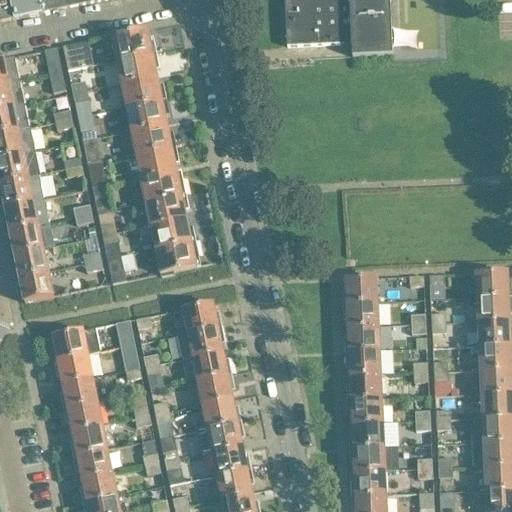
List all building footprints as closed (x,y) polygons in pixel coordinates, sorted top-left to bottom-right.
[(0,0),(0,25),(14,22),(9,0),(0,0)] [(42,16),(38,0),(9,0),(14,22),(42,16)] [(70,11),(67,0),(38,0),(42,16),(70,11)] [(97,5),(95,0),(67,0),(70,11),(97,5)] [(393,58),(390,0),(285,0),(288,49),(352,47),(353,60),(393,58)] [(151,41),(149,33),(112,40),(117,64),(157,56),(154,40),(151,41)] [(94,69),(89,45),(64,50),(69,74),(94,69)] [(63,76),(58,51),(45,54),(50,78),(63,76)] [(160,71),(157,56),(117,64),(122,88),(159,80),(157,72),(160,71)] [(0,88),(20,84),(15,60),(0,63),(0,88)] [(66,94),(63,76),(50,78),(54,97),(66,94)] [(161,88),(159,80),(122,88),(127,111),(167,103),(164,87),(161,88)] [(0,112),(25,108),(20,84),(0,88),(0,112)] [(72,88),(74,98),(88,95),(86,85),(72,88)] [(90,104),(88,95),(74,98),(75,107),(90,104)] [(128,119),(119,121),(122,137),(132,135),(169,127),(167,119),(170,118),(167,103),(127,111),(128,119)] [(0,138),(30,132),(30,131),(25,108),(0,112),(0,138)] [(73,122),(71,114),(55,117),(57,126),(73,122)] [(75,131),(73,122),(57,126),(58,135),(75,131)] [(169,127),(132,135),(137,159),(177,151),(174,135),(170,135),(169,127)] [(0,163),(37,156),(32,132),(32,131),(30,131),(30,132),(0,138),(0,163)] [(96,132),(82,135),(84,144),(98,142),(96,132)] [(98,142),(84,144),(86,154),(100,151),(98,142)] [(180,166),(177,151),(137,159),(141,182),(179,174),(177,166),(180,166)] [(42,179),(37,156),(0,163),(0,186),(0,188),(41,180),(40,179),(42,179)] [(83,170),(81,161),(65,165),(66,173),(83,170)] [(108,189),(103,166),(89,169),(94,192),(108,189)] [(85,178),(83,170),(66,173),(68,182),(85,178)] [(180,182),(179,174),(141,182),(146,206),(187,198),(184,182),(180,182)] [(45,203),(41,180),(0,188),(5,211),(45,203)] [(113,213),(108,189),(94,192),(99,216),(113,213)] [(190,212),(187,198),(146,206),(151,229),(189,221),(187,213),(190,212)] [(50,226),(45,203),(5,211),(10,235),(39,229),(50,226)] [(93,217),(91,208),(75,212),(76,221),(93,217)] [(118,236),(113,213),(99,216),(104,239),(118,236)] [(95,225),(93,217),(76,221),(78,229),(95,225)] [(151,229),(139,232),(141,243),(154,241),(156,253),(197,245),(194,229),(191,230),(189,221),(151,229)] [(44,252),(39,229),(10,235),(15,257),(44,252)] [(120,245),(118,236),(104,239),(106,248),(120,245)] [(200,260),(197,245),(156,253),(161,277),(162,277),(163,280),(176,278),(175,274),(199,269),(197,260),(200,260)] [(49,276),(44,252),(15,257),(19,282),(49,276)] [(103,264),(101,255),(84,259),(86,268),(103,264)] [(123,260),(108,263),(114,287),(128,284),(123,260)] [(104,273),(103,264),(86,268),(88,277),(104,273)] [(54,300),(49,276),(19,282),(24,306),(54,300)] [(511,285),(510,285),(510,276),(477,277),(478,303),(511,301),(511,285)] [(446,290),(445,279),(445,278),(430,279),(431,290),(446,290)] [(425,291),(425,279),(410,280),(411,291),(425,291)] [(379,306),(378,282),(346,283),(346,292),(343,292),(343,307),(379,306)] [(511,316),(511,301),(478,303),(479,327),(511,325),(511,317),(511,316)] [(380,330),(379,306),(343,307),(344,324),(348,324),(348,332),(380,330)] [(217,316),(215,307),(183,314),(188,339),(223,331),(220,316),(217,316)] [(447,317),(432,318),(432,328),(447,328),(447,317)] [(427,318),(426,318),(412,318),(412,329),(427,328),(427,318)] [(152,330),(150,320),(136,323),(138,333),(152,330)] [(132,334),(130,324),(116,327),(118,337),(132,334)] [(511,328),(511,325),(479,327),(480,351),(511,349),(511,328)] [(427,338),(427,328),(412,329),(413,338),(427,338)] [(448,337),(447,328),(432,328),(433,338),(448,337)] [(381,354),(380,330),(348,332),(348,339),(345,339),(345,356),(381,354)] [(54,349),(51,350),(54,365),(89,358),(101,355),(96,331),(84,333),(52,340),(54,349)] [(188,339),(178,341),(183,364),(193,362),(225,355),(223,347),(227,347),(223,331),(188,339)] [(511,349),(480,351),(481,375),(511,373),(511,349)] [(383,378),(381,354),(345,356),(346,371),(350,371),(350,379),(383,378)] [(227,363),(225,355),(193,362),(198,386),(233,378),(229,363),(227,363)] [(89,358),(54,365),(57,381),(60,380),(62,388),(94,381),(91,365),(89,358)] [(159,358),(144,361),(146,371),(161,368),(159,358)] [(141,372),(139,362),(124,365),(126,375),(141,372)] [(449,365),(434,366),(435,377),(449,376),(449,365)] [(429,366),(428,366),(414,367),(414,377),(429,376),(429,366)] [(161,368),(146,371),(149,381),(163,378),(161,368)] [(141,372),(126,375),(128,384),(143,381),(141,372)] [(511,373),(481,375),(482,399),(511,397),(511,373)] [(429,376),(414,377),(415,387),(429,386),(430,386),(429,376)] [(449,376),(435,377),(435,385),(450,385),(449,376)] [(236,393),(233,378),(198,386),(202,409),(234,402),(233,394),(236,393)] [(384,402),(383,378),(350,379),(351,388),(347,388),(347,403),(384,402)] [(99,405),(94,381),(62,388),(63,396),(60,396),(64,412),(99,405)] [(150,420),(146,397),(132,400),(136,423),(150,420)] [(511,397),(482,399),(483,423),(511,421),(511,397)] [(236,411),(234,402),(202,409),(207,432),(242,426),(239,410),(236,411)] [(385,427),(384,402),(347,403),(348,420),(352,420),(353,428),(385,427)] [(103,429),(99,405),(64,412),(67,428),(70,427),(71,435),(103,429)] [(168,405),(154,408),(156,419),(170,416),(168,405)] [(451,413),(437,414),(437,425),(452,424),(451,413)] [(431,414),(430,414),(416,415),(416,425),(431,425),(431,414)] [(172,424),(170,416),(156,419),(161,442),(175,439),(172,425),(172,424)] [(152,429),(150,420),(136,423),(138,431),(152,429)] [(511,421),(483,423),(484,446),(511,445),(511,421)] [(452,433),(452,424),(437,425),(437,434),(452,433)] [(432,434),(431,425),(416,425),(417,435),(432,434)] [(207,432),(198,434),(203,458),(212,456),(247,449),(245,441),(242,426),(207,432)] [(386,451),(385,427),(353,428),(353,436),(349,436),(350,452),(386,451)] [(108,453),(103,429),(71,435),(73,444),(70,444),(74,460),(108,453)] [(511,445),(484,446),(486,470),(511,469),(511,445)] [(247,449),(212,456),(217,480),(252,473),(249,457),(247,449)] [(387,475),(386,451),(350,452),(350,468),(354,468),(355,476),(387,475)] [(178,452),(164,455),(166,465),(180,462),(178,452)] [(113,476),(108,453),(74,460),(77,475),(80,475),(82,483),(113,476)] [(158,456),(144,459),(146,469),(160,466),(158,456)] [(182,472),(180,462),(166,465),(168,475),(182,472)] [(453,462),(439,462),(439,472),(454,472),(453,462)] [(433,463),(432,463),(418,463),(419,473),(433,472),(433,463)] [(162,476),(160,466),(146,469),(148,479),(162,476)] [(511,469),(486,470),(487,495),(511,493),(511,469)] [(434,482),(433,472),(419,473),(419,483),(434,482)] [(454,481),(454,472),(439,472),(440,482),(454,481)] [(255,488),(252,473),(217,480),(221,503),(253,497),(252,489),(255,488)] [(389,499),(387,475),(355,476),(355,484),(352,484),(352,500),(389,499)] [(118,500),(113,476),(82,483),(83,491),(80,491),(83,507),(118,500)] [(511,511),(511,493),(487,495),(487,511),(511,511)] [(455,511),(455,496),(441,497),(441,511),(455,511)] [(255,504),(253,497),(221,503),(223,511),(259,511),(258,504),(255,504)] [(188,499),(174,502),(176,511),(190,509),(188,499)] [(389,511),(389,499),(352,500),(352,511),(389,511)] [(120,511),(118,500),(83,507),(84,511),(120,511)]
